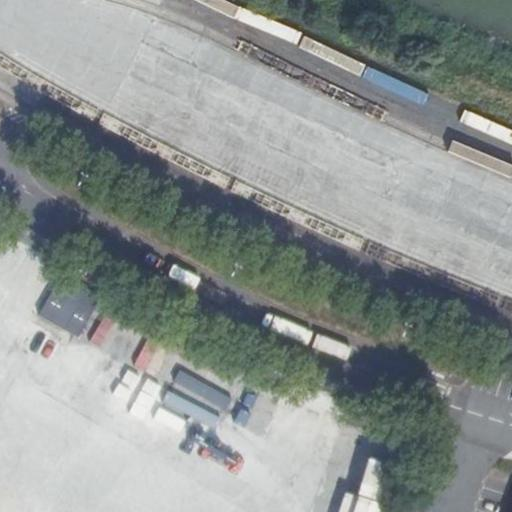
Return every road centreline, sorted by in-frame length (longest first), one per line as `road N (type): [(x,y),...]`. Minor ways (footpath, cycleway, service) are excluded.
road 1 (unclassified): [(29,208),(241,322),(476,415)]
road 2 (unclassified): [(29,208),(11,145),(27,49),(0,15)]
